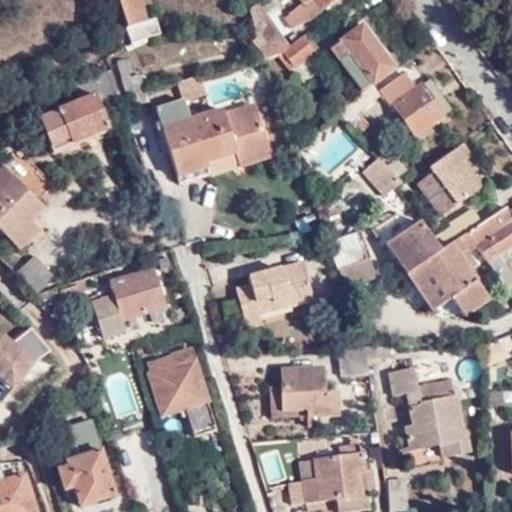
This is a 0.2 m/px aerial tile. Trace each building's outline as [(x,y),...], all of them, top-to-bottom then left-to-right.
[(135,0),(115,0),(129,45),(147,38),(135,0)] [(265,60),(282,53),(290,47),(266,14),(284,0),(259,0),(249,8),(257,39),(251,42),(265,60)] [(336,0),(302,0),(314,16),(336,0)] [(393,66),(362,26),(331,48),(362,89),(393,66)] [(315,53),(320,50),(309,34),(305,38),(315,53)] [(291,48),(302,40),(305,38),(304,37),(290,47),(291,48)] [(286,75),(294,69),(303,81),(324,66),(305,38),(302,40),(291,48),(288,50),(276,60),(266,62),(272,81),(286,75)] [(288,50),(291,48),(290,47),(282,53),(265,60),(266,62),(276,60),(288,50)] [(120,100),(109,66),(69,87),(75,106),(41,117),(51,152),(109,135),(101,105),(120,100)] [(443,116),(420,85),(389,107),(412,139),(443,116)] [(369,91),(339,112),(344,119),(374,97),(369,91)] [(159,130),(185,121),(179,102),(152,111),(159,130)] [(217,111),(185,121),(159,130),(176,184),(206,174),(205,172),(203,164),(231,154),(233,162),(235,166),(266,156),(250,105),(219,115),(217,111)] [(469,157),(459,143),(425,167),(428,171),(414,181),(437,216),(477,187),(459,164),(469,157)] [(0,165),(34,201),(50,185),(15,149),(0,165)] [(205,172),(233,162),(231,154),(203,164),(205,172)] [(486,181),(469,157),(459,164),(477,187),(486,181)] [(378,160),(377,161),(362,174),(383,199),(400,185),(378,160)] [(40,207),(34,201),(0,165),(0,164),(0,234),(15,249),(24,241),(16,232),(25,222),(40,207)] [(431,240),(421,224),(386,247),(405,277),(407,277),(432,313),(450,301),(462,319),(487,302),(468,273),(474,269),(465,254),(475,248),(511,222),(511,219),(509,215),(505,209),(481,225),(440,253),(431,240)] [(450,228),(431,240),(440,253),(481,225),(471,211),(448,225),(450,228)] [(33,231),(25,222),(16,232),(24,241),(33,231)] [(511,275),(504,265),(511,259),(511,222),(475,248),(503,292),(511,285),(511,275)] [(354,235),(326,245),(336,274),(364,264),(354,235)] [(14,272),(34,292),(52,274),(32,254),(14,272)] [(286,298),(288,306),(309,300),(298,263),(245,280),(247,288),(232,291),(243,329),(259,325),(257,315),(252,303),(269,298),(270,303),(286,298)] [(364,264),(336,274),(343,292),(371,283),(364,264)] [(152,270),(108,284),(112,297),(90,303),(102,339),(123,333),(119,321),(163,307),(152,270)] [(257,315),(288,306),(286,298),(270,303),(269,298),(252,303),(257,315)] [(0,335),(0,378),(13,389),(33,362),(50,350),(30,327),(10,344),(0,335)] [(362,347),(335,349),(338,377),(367,373),(362,347)] [(191,349),(159,358),(160,363),(148,366),(163,416),(182,410),(192,439),(215,432),(191,349)] [(278,369),(279,395),(280,410),(306,409),(305,418),(334,418),(334,395),(323,395),(321,368),(278,369)] [(414,376),(390,380),(393,401),(407,400),(411,426),(402,427),(407,453),(439,447),(441,458),(466,453),(451,381),(416,388),(414,376)] [(131,381),(112,381),(112,409),(131,409),(131,381)] [(280,410),(279,395),(272,395),(273,419),(305,418),(306,409),(280,410)] [(89,422),(62,430),(64,438),(57,439),(61,453),(72,450),(74,457),(63,461),(65,470),(58,472),(63,490),(71,488),(77,508),(112,497),(89,422)] [(336,448),(338,461),(359,458),(358,446),(336,448)] [(270,456),(254,460),(262,483),(276,480),(270,456)] [(15,457),(0,462),(0,484),(22,478),(15,457)] [(359,458),(338,461),(300,465),(302,485),(304,485),(306,506),(368,498),(363,461),(360,462),(359,458)] [(0,511),(32,511),(22,478),(0,484),(0,511)] [(399,479),(384,482),(388,511),(403,508),(399,479)]
